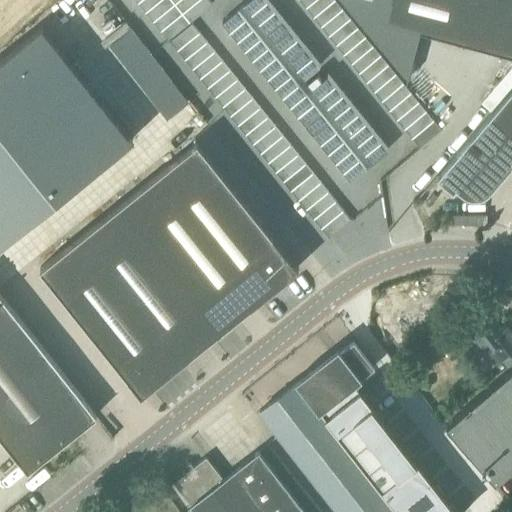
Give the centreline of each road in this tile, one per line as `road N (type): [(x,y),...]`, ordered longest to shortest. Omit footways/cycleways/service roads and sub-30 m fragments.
road 1 (unclassified): [(511,257),(429,250),(352,281),(68,511)]
road 2 (unknown): [(155,441),(23,263),(29,237),(164,138),(159,107),(97,56)]
